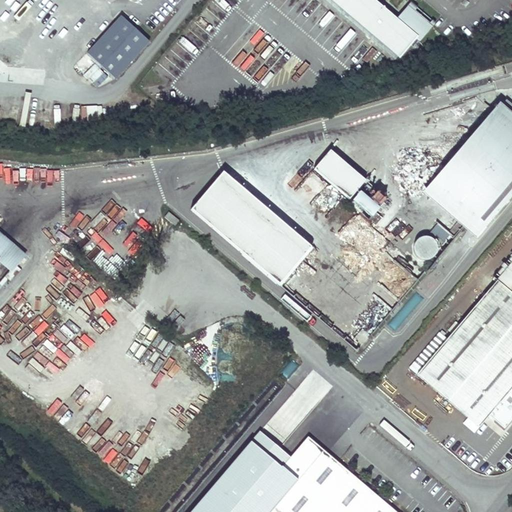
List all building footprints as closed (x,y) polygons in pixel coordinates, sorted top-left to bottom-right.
[(391,21),(367,0),(329,0),(392,56),(409,38),(413,41),(426,27),(404,7),(391,21)] [(17,3),(10,11),(21,20),(27,11),(17,3)] [(149,41),(123,19),(92,54),(117,77),(149,41)] [(88,79),(96,87),(107,75),(98,67),(88,79)] [(88,119),(88,104),(75,104),(75,119),(88,119)] [(511,181),(511,130),(500,120),(436,196),(474,227),(511,181)] [(316,172),(348,199),(362,182),(330,155),(316,172)] [(14,165),(13,180),(24,180),(24,166),(14,165)] [(226,176),(195,212),(274,280),(305,244),(226,176)] [(379,209),(360,191),(353,200),(372,217),(379,209)] [(440,239),(442,241),(448,232),(437,225),(430,235),(425,231),(412,250),(426,259),(440,239)] [(0,257),(13,243),(0,232),(0,231),(0,257)] [(26,254),(13,243),(0,257),(0,259),(13,270),(18,263),(26,254)] [(24,269),(18,263),(13,270),(8,275),(11,278),(14,281),(24,269)] [(511,265),(486,295),(511,317),(511,265)] [(334,268),(329,272),(353,296),(358,292),(334,268)] [(0,290),(11,278),(8,275),(0,284),(0,290)] [(388,306),(396,298),(382,284),(374,292),(388,306)] [(511,317),(486,295),(447,340),(417,376),(479,428),(497,407),(511,419),(511,317)] [(447,340),(439,334),(409,369),(417,376),(447,340)] [(283,425),(265,408),(230,447),(248,464),(283,425)] [(402,416),(398,421),(412,433),(417,428),(402,416)] [(403,511),(313,435),(287,465),(297,474),(303,479),(273,511),(403,511)] [(297,474),(264,511),(273,511),(303,479),(297,474)]
